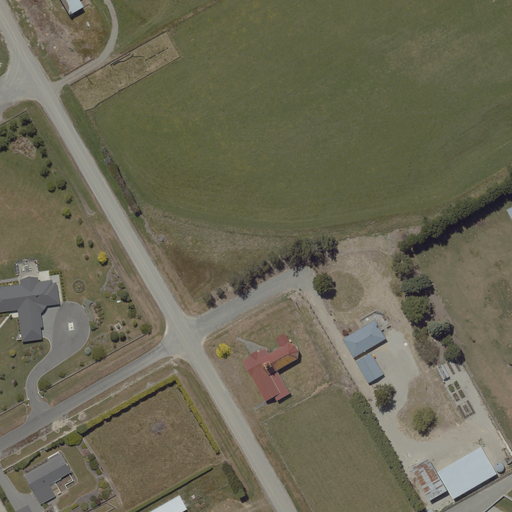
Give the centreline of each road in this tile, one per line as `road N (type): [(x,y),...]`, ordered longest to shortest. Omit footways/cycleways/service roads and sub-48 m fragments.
road 1 (residential): [(186,337),(36,76)]
road 2 (residential): [(186,337),(0,443)]
road 3 (residential): [(286,511),(186,337)]
